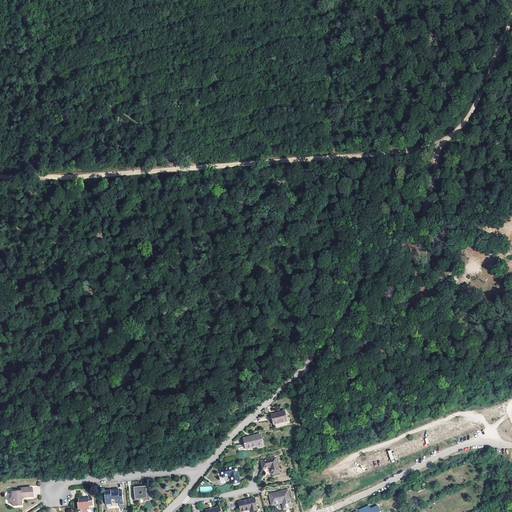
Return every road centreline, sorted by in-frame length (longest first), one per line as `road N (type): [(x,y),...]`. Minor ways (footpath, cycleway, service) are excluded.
road 1 (track): [(511,17),(476,101),(441,142),(398,152),(0,177)]
road 2 (residential): [(204,469),(297,373),(418,223),(441,142)]
road 3 (residential): [(318,511),(465,445),(511,444)]
road 4 (residential): [(50,490),(204,469)]
